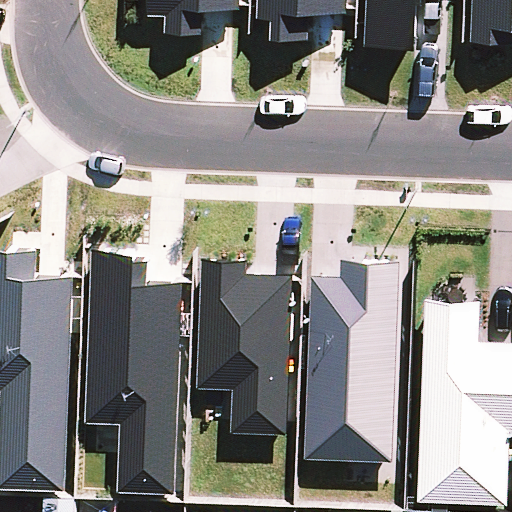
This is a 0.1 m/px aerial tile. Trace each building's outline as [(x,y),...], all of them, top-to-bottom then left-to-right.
[(153,0),(152,25),(205,27),(206,3),(242,4),(242,0),(153,0)] [(259,0),(259,9),(275,9),(275,28),(311,29),(311,9),(349,10),(349,0),(259,0)] [(368,0),(368,38),(419,39),(419,0),(368,0)] [(511,0),(473,0),(472,33),(511,34),(511,0)] [(121,484),(181,486),(188,274),(144,272),(145,242),(95,240),(89,416),(124,417),(121,484)] [(0,471),(0,481),(70,485),(81,269),(51,268),(52,245),(0,242),(0,384),(4,384),(0,471)] [(344,249),(344,268),(314,266),(307,452),(398,456),(406,252),(344,249)] [(234,425),(292,427),(299,267),(251,265),(251,253),(205,251),(200,381),(236,383),(234,425)] [(486,292),(427,290),(420,494),(511,496),(511,333),(484,332),(486,292)] [(181,511),(182,506),(110,503),(109,511),(181,511)]
